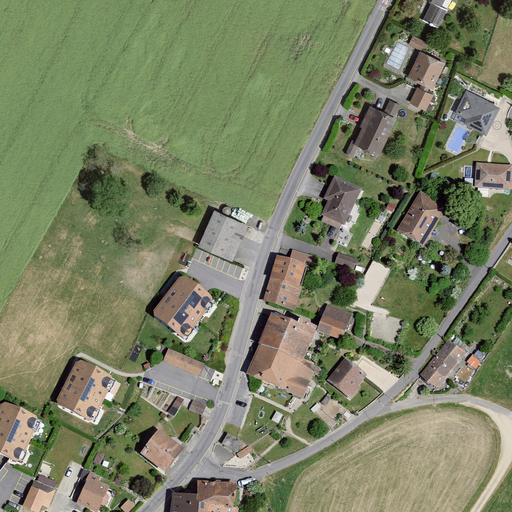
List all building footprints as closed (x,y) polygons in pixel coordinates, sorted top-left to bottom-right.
[(446,11),(431,4),(424,21),(439,27),(446,11)] [(413,36),(409,44),(425,51),(429,43),(413,36)] [(445,64),(420,53),(409,77),(423,84),(420,89),(418,88),(411,103),(426,110),(433,94),(427,91),(429,86),(433,88),(445,64)] [(501,108),(467,91),(456,112),(467,118),(464,123),(487,135),(501,108)] [(378,156),(396,119),(394,118),(400,107),(390,102),(384,114),(370,108),(361,126),(365,128),(356,145),(378,156)] [(511,177),(511,165),(477,163),(476,186),(511,189),(511,177)] [(361,190),(335,177),(325,198),(330,201),(323,214),(344,224),(361,190)] [(419,191),(397,229),(424,245),(446,207),(419,191)] [(401,202),(392,198),(389,205),(397,209),(401,202)] [(248,227),(215,212),(200,246),(232,260),(248,227)] [(317,257),(293,250),(291,259),(281,256),(275,277),(272,276),(264,300),(294,309),(301,286),(297,286),(305,260),(315,263),(317,257)] [(358,259),(338,253),(337,258),(335,263),(354,269),(358,259)] [(184,336),(211,300),(181,278),(154,315),(184,336)] [(351,315),(327,306),(318,330),(342,340),(351,315)] [(274,314),(261,345),(302,363),(316,327),(300,319),(299,324),(274,314)] [(448,342),(422,374),(438,387),(464,354),(448,342)] [(261,345),(249,372),(302,396),(314,369),(302,363),(261,345)] [(204,362),(167,348),(164,355),(162,360),(199,375),(204,362)] [(366,376),(345,360),(330,380),(350,396),(366,376)] [(79,363),(58,402),(90,419),(111,379),(79,363)] [(206,406),(193,401),(190,409),(202,415),(206,406)] [(4,405),(0,413),(0,450),(20,459),(37,419),(4,405)] [(182,449),(160,431),(143,452),(165,470),(182,449)] [(223,443),(238,452),(243,443),(228,435),(223,443)] [(253,451),(250,446),(238,454),(241,458),(253,451)] [(104,455),(98,452),(94,462),(99,464),(104,455)] [(91,473),(78,503),(97,511),(108,486),(99,482),(101,478),(91,473)] [(35,482),(25,506),(38,511),(42,504),(48,506),(55,491),(35,482)] [(174,495),(172,511),(237,511),(238,509),(233,508),(236,486),(199,483),(198,496),(174,495)] [(122,507),(127,511),(129,511),(136,504),(129,498),(122,507)]
